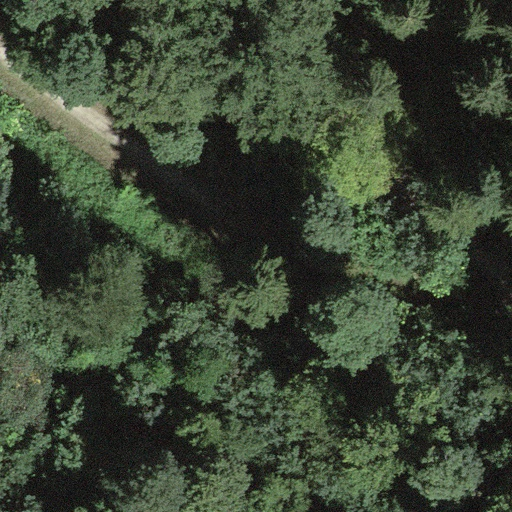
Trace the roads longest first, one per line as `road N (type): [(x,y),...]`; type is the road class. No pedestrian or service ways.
road 1 (track): [(511,326),(287,262),(0,61)]
road 2 (track): [(511,279),(408,200),(283,0)]
